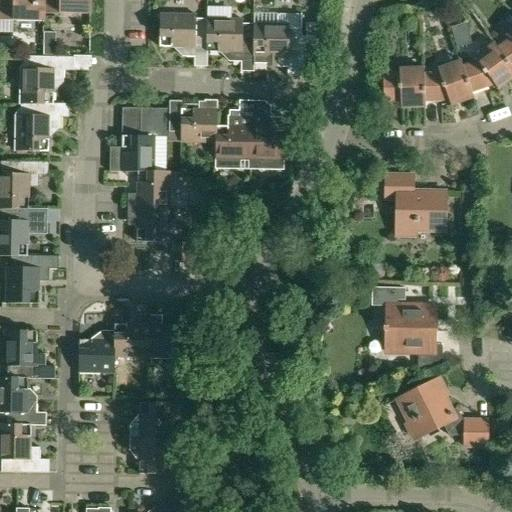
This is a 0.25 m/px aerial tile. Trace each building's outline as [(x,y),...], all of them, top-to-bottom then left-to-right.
[(44,0),(12,0),(12,2),(0,1),(0,22),(44,23),(44,14),(44,0)] [(44,0),(44,14),(91,15),(90,0),(44,0)] [(254,25),(253,58),(254,58),(254,67),(266,67),(266,63),(276,63),(276,67),(288,68),(288,77),(301,77),(301,65),(301,37),(302,14),(281,14),(279,15),(278,25),(254,25)] [(207,68),(208,53),(207,53),(208,20),(196,19),(196,15),(160,15),(159,48),(182,48),(182,58),(194,58),(194,67),(207,68)] [(243,20),(208,20),(207,53),(208,53),(229,53),(229,62),(241,63),(241,72),(254,73),(254,67),(254,58),(253,58),(254,25),(243,24),(243,20)] [(319,20),(307,20),(307,37),(318,37),(319,20)] [(511,39),(497,49),(511,68),(511,29),(507,37),(511,39)] [(56,33),(44,33),(43,56),(55,56),(56,33)] [(511,80),(511,68),(497,49),(494,44),(474,58),(477,62),(462,67),(471,93),(472,94),(494,86),(497,91),(511,80)] [(22,69),(21,105),(54,105),(54,104),(54,83),(64,83),(64,71),(74,71),(74,58),(26,57),(26,69),(22,69)] [(439,76),(424,76),(423,76),(425,102),(448,101),(451,107),(474,99),(472,94),(471,93),(462,67),(461,62),(438,70),(439,76)] [(400,76),(383,77),(384,104),(400,103),(401,109),(425,108),(425,102),(423,76),(424,76),(424,69),(399,70),(400,76)] [(204,111),(181,110),(181,119),(171,119),(170,132),(181,133),(181,143),(216,144),(216,127),(217,127),(218,101),(204,101),(204,111)] [(69,105),(54,104),(54,105),(21,105),(21,116),(17,116),(16,152),(49,152),(49,129),(59,130),(59,118),(69,118),(69,105)] [(112,153),(111,174),(138,174),(138,172),(154,173),(154,172),(166,172),(167,138),(169,138),(170,110),(142,109),(141,137),(123,137),(122,137),(122,149),(122,153),(112,153)] [(240,160),(251,161),(251,118),(240,118),(241,112),(239,112),(230,111),(230,127),(217,127),(216,127),(216,144),(215,160),(215,170),(240,170),(240,160)] [(264,118),(251,118),(251,161),(251,170),(283,171),(283,161),(286,161),(287,128),(287,119),(275,119),(264,118)] [(0,209),(29,210),(29,188),(39,188),(39,176),(48,176),(49,163),(1,162),(1,174),(0,174),(0,209)] [(166,172),(154,172),(154,173),(138,172),(138,174),(137,195),(128,195),(127,207),(170,208),(170,173),(166,172)] [(413,176),(386,176),(386,201),(396,201),(395,237),(414,237),(414,232),(445,232),(445,193),(413,192),(413,176)] [(169,243),(170,208),(127,207),(127,220),(137,220),(137,243),(169,243)] [(0,256),(11,257),(28,257),(28,256),(28,235),(38,235),(47,235),(48,223),(48,210),(29,210),(0,209),(0,256)] [(182,264),(195,264),(195,244),(182,244),(182,264)] [(59,270),(59,257),(28,256),(28,257),(11,257),(11,268),(7,268),(6,304),(39,305),(39,282),(49,282),(49,270),(59,270)] [(370,264),(368,276),(368,278),(382,279),(383,265),(370,264)] [(436,306),(387,305),(386,353),(435,354),(436,306)] [(115,325),(114,332),(115,332),(114,358),(115,358),(149,358),(150,316),(138,316),(137,325),(115,325)] [(163,316),(150,316),(149,358),(171,359),(170,375),(190,375),(191,331),(185,331),(185,326),(162,326),(163,316)] [(0,377),(7,378),(7,379),(28,379),(28,380),(55,380),(55,367),(46,367),(46,355),(36,355),(37,332),(4,331),(3,367),(0,367),(0,377)] [(79,341),(79,373),(115,374),(115,358),(114,358),(115,332),(114,332),(103,331),(102,341),(79,341)] [(0,425),(31,426),(46,427),(46,414),(37,413),(37,401),(27,401),(28,380),(28,379),(7,379),(7,378),(0,377),(0,425)] [(447,395),(439,379),(396,400),(408,424),(405,425),(413,442),(443,427),(448,437),(463,437),(463,448),(487,448),(487,421),(464,421),(458,408),(452,411),(445,397),(447,395)] [(130,426),(130,439),(172,440),(173,404),(140,404),(140,427),(130,426)] [(31,426),(0,425),(0,460),(2,461),(1,473),(49,474),(50,460),(40,460),(40,448),(31,448),(31,426)] [(171,475),(172,440),(130,439),(130,451),(139,451),(139,474),(171,475)] [(180,511),(181,498),(168,498),(168,507),(156,507),(155,511),(180,511)]
